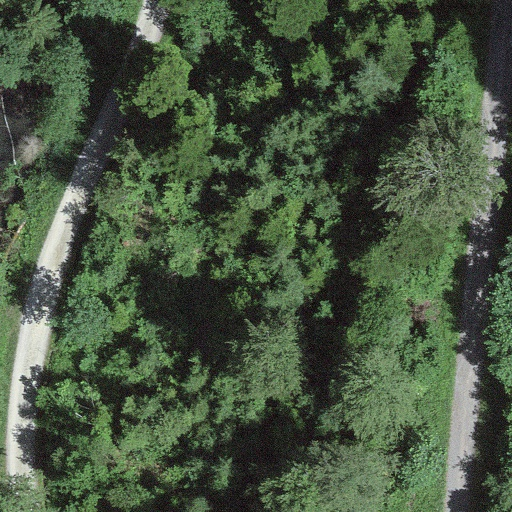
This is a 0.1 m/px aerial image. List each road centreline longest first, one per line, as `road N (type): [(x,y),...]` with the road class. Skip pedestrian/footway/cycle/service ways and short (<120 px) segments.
road 1 (track): [(162,0),(165,54),(50,301),(27,447),(32,511)]
road 2 (track): [(465,511),(505,0)]
